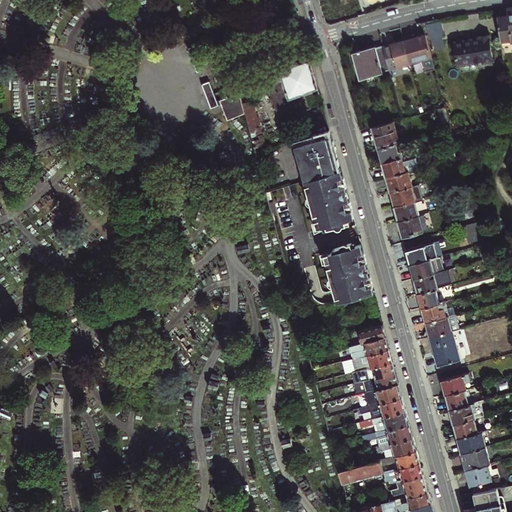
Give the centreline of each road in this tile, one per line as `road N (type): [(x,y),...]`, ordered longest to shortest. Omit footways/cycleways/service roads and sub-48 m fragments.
road 1 (residential): [(318,39),(449,511)]
road 2 (residential): [(318,39),(480,0)]
